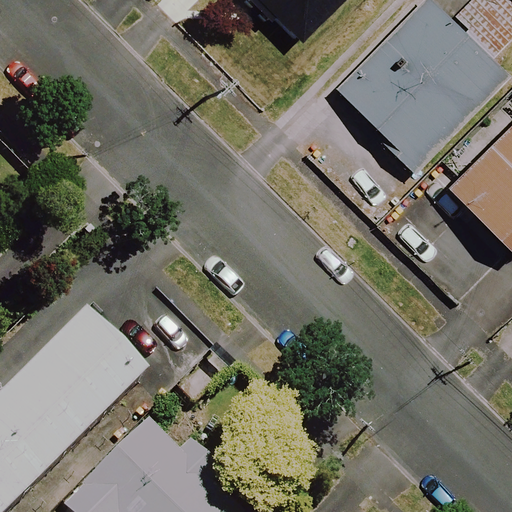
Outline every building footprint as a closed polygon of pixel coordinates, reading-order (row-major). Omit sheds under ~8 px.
[(339,0),(236,0),(288,52),(339,0)] [(511,0),(471,0),(447,25),(425,4),(335,97),(417,176),(507,84),(489,67),(511,44),(511,0)] [(511,129),(447,194),(511,259),(511,129)] [(0,511),(12,511),(136,389),(72,326),(0,398),(0,511)] [(244,511),(246,511),(173,442),(147,469),(123,447),(62,511),(244,511)]
